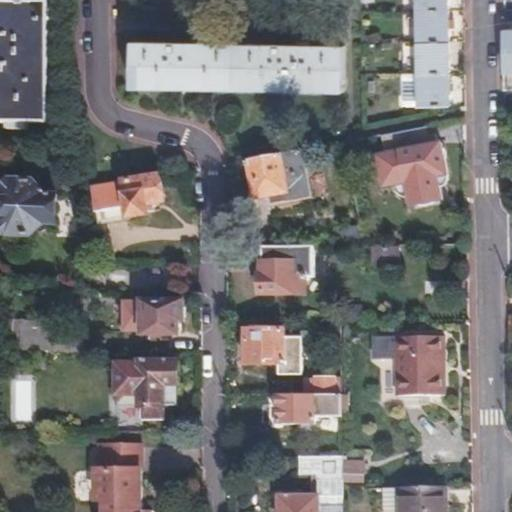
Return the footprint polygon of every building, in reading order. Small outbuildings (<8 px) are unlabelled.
[(46,65),(46,27),(53,27),(54,5),(46,5),(46,0),(0,0),(0,118),(4,118),(3,126),(24,126),(24,119),(46,119),(46,89),(53,90),(53,65),(46,65)] [(446,0),(417,0),(417,9),(447,10),(446,0)] [(447,10),(417,9),(418,41),(447,41),(447,10)] [(511,27),(502,28),(503,84),(511,83),(511,27)] [(343,87),(344,42),(132,38),(131,83),(343,87)] [(447,41),(418,41),(418,73),(448,73),(447,41)] [(404,103),(448,103),(448,73),(418,73),(404,73),(404,103)] [(434,120),(382,131),(385,149),(377,150),(383,183),(407,178),(411,200),(443,194),(439,172),(448,170),(442,137),(437,138),(434,120)] [(308,145),(250,156),(251,162),(255,161),(262,191),(276,189),(279,198),(317,191),(308,145)] [(159,173),(92,184),(98,220),(146,212),(144,201),(163,198),(159,173)] [(55,222),(55,193),(42,193),(33,180),(14,180),(9,174),(0,180),(0,237),(9,242),(15,236),(36,236),(44,223),(55,222)] [(304,244),(261,244),(261,270),(257,271),(258,291),(294,291),(293,275),(304,276),(304,244)] [(398,262),(397,246),(371,246),(371,262),(398,262)] [(180,318),(179,299),(122,300),(122,329),(142,329),(142,332),(177,332),(177,318),(180,318)] [(53,326),(20,319),(21,350),(54,351),(54,333),(53,326)] [(258,322),(246,322),(246,330),(242,330),(242,362),(272,362),(273,372),(295,373),(294,335),(282,336),(282,329),(258,329),(258,322)] [(54,351),(84,350),(83,332),(54,333),(54,351)] [(448,393),(447,370),(446,353),(447,352),(447,333),(377,333),(377,356),(399,356),(400,393),(448,393)] [(113,402),(114,431),(176,431),(175,403),(183,403),(181,357),(120,358),(121,402),(113,402)] [(300,390),(340,389),(339,372),(312,372),(312,377),(300,377),(300,390)] [(340,393),(277,393),(277,421),(314,421),(315,413),(340,413),(340,393)] [(140,511),(140,445),(103,444),(103,469),(98,470),(98,497),(106,497),(107,511),(140,511)] [(341,453),(298,454),(299,471),(317,471),(317,476),(341,476),(341,453)] [(444,511),(445,485),(398,486),(397,511),(444,511)] [(279,495),(278,511),(342,511),(342,504),(318,505),(318,494),(279,495)]
